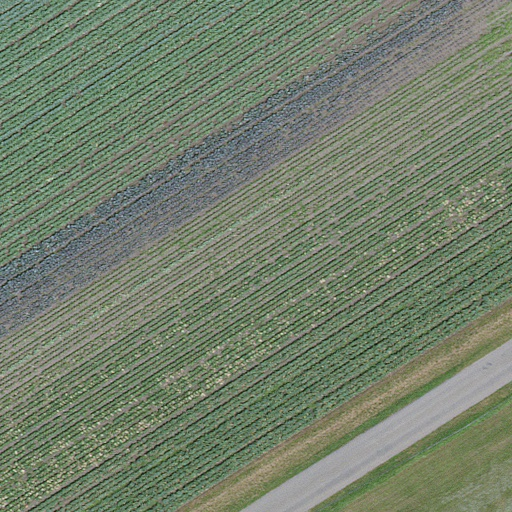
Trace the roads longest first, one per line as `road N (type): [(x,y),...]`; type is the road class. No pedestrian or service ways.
road 1 (residential): [(397,435),(276,511)]
road 2 (track): [(511,365),(397,435)]
